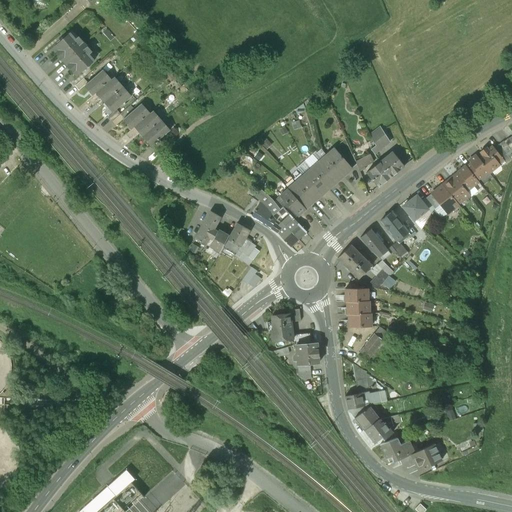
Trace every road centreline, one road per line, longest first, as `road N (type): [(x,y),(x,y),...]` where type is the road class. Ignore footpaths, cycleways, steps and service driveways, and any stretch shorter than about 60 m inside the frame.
road 1 (tertiary): [(511,506),(415,486),(367,459),(341,419),(314,295)]
road 2 (residential): [(188,355),(0,119)]
road 3 (tertiary): [(316,262),(400,185),(511,114)]
road 4 (tertiary): [(32,511),(188,355)]
road 5 (residential): [(156,176),(72,113),(0,29)]
road 6 (unclassified): [(291,265),(269,234),(156,176)]
road 7 (tertiary): [(188,355),(287,283)]
